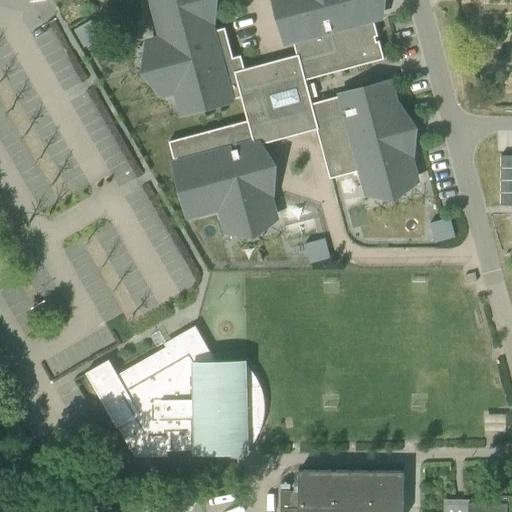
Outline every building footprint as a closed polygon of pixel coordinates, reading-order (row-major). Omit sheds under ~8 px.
[(361,170),(365,187),(368,186),(390,186),(391,188),(393,187),(393,185),(412,175),(415,174),(405,137),(403,138),(399,124),(401,123),(390,82),(312,103),(310,98),(317,96),(313,83),(307,85),(305,80),(384,59),(379,40),(376,41),(374,36),(378,36),(373,19),(380,17),(375,0),(274,0),(281,25),(288,24),(296,55),(244,69),(241,55),(233,57),(225,27),(207,32),(198,0),(151,0),(162,38),(150,41),(156,66),(154,67),(155,69),(157,69),(164,94),(176,91),(182,113),(241,97),(247,120),(168,141),(173,159),(177,159),(178,163),(175,164),(188,216),(220,208),(224,225),(227,224),(249,224),(250,225),(252,225),(252,223),(271,212),(274,211),(264,175),(262,176),(258,162),(260,161),(256,145),(316,129),(329,179),(361,170)] [(91,19),(74,29),(84,47),(102,37),(91,19)] [(511,160),(499,161),(500,208),(511,207),(511,213),(502,213),(502,246),(511,246),(511,160)] [(449,217),(429,223),(435,242),(454,237),(449,217)] [(324,238),(305,243),(310,263),(330,258),(324,238)] [(259,384),(247,384),(247,359),(214,359),(194,326),(164,343),(166,346),(117,374),(109,359),(85,372),(116,427),(117,426),(135,456),(166,455),(167,450),(194,449),(194,455),(249,453),(248,428),(259,428),(261,424),(263,419),(263,414),(264,404),(263,395),(261,391),(259,384)] [(402,511),(403,472),(299,471),(299,490),(292,491),(292,471),(280,471),(279,511),(511,511),(511,495),(500,495),(500,502),(468,502),(468,506),(462,506),(453,506),(447,506),(446,511),(402,511)]
